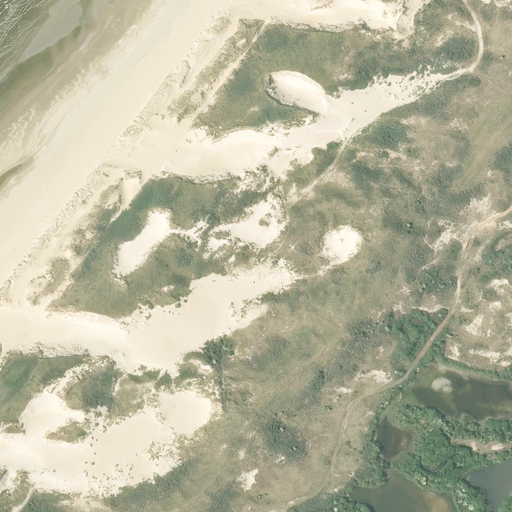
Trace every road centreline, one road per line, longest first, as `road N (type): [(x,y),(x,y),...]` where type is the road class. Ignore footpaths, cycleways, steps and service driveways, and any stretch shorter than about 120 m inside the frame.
road 1 (track): [(14,511),(89,448),(119,372),(205,334),(227,303),(226,268),(239,251),(277,235),(294,195),(334,160),(358,123),(418,79),(472,63),(478,33),(461,0)]
road 2 (track): [(266,511),(317,489),(352,404),(420,358),(453,301),(473,238),(496,214),(511,210)]
